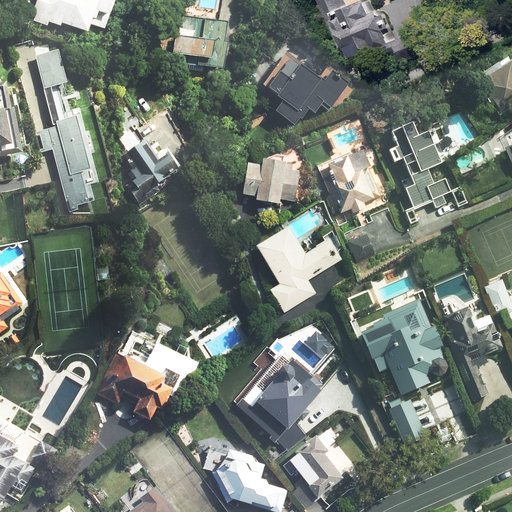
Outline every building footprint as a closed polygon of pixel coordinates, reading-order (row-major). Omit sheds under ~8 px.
[(35,0),(30,10),(33,11),(31,14),(34,15),(31,23),(46,29),(48,25),(60,30),(61,26),(87,35),(90,26),(105,32),(116,0),(35,0)] [(345,0),(321,0),(346,59),(389,42),(372,0),(364,0),(348,7),(345,0)] [(216,22),(219,11),(191,4),(188,15),(167,10),(157,53),(206,66),(205,71),(223,75),(234,26),(216,22)] [(57,51),(17,59),(42,155),(50,153),(67,214),(79,211),(78,208),(90,205),(89,200),(95,199),(92,186),(100,184),(91,150),(95,149),(90,129),(85,130),(79,106),(72,108),(57,51)] [(362,86),(340,71),(332,79),(303,57),(281,88),(294,100),(288,116),(309,124),(339,111),(362,86)] [(511,65),(505,57),(475,83),(503,117),(511,109),(511,65)] [(0,155),(20,153),(15,111),(10,112),(7,88),(0,88),(0,155)] [(413,136),(408,127),(388,137),(394,150),(386,153),(393,167),(401,163),(408,179),(399,184),(412,212),(422,207),(430,204),(433,211),(446,205),(442,197),(451,193),(445,180),(433,186),(427,174),(439,168),(438,165),(459,154),(449,135),(438,140),(432,127),(413,136)] [(142,201),(151,195),(179,176),(163,152),(154,158),(143,142),(138,146),(129,133),(118,141),(126,154),(129,152),(140,168),(130,175),(135,183),(125,189),(132,200),(139,195),(142,201)] [(347,211),(349,216),(365,209),(363,204),(381,196),(362,153),(323,171),(333,194),(323,198),(332,218),(347,211)] [(259,163),(259,168),(243,166),(240,196),(255,198),(255,204),(279,207),(279,201),(294,203),(298,172),(291,171),(291,167),(284,166),(259,163)] [(283,316),(291,310),(315,295),(307,282),(341,260),(336,253),(341,250),(329,233),(320,239),(323,244),(303,257),(286,230),(277,236),(253,252),(277,288),(268,294),(283,316)] [(366,234),(346,243),(355,264),(375,255),(366,234)] [(0,334),(8,329),(3,322),(17,311),(25,306),(1,274),(0,274),(0,334)] [(511,310),(511,309),(498,281),(482,289),(496,318),(511,310)] [(439,305),(444,318),(441,319),(448,335),(442,337),(468,403),(474,401),(486,396),(475,368),(481,366),(479,358),(501,350),(487,315),(475,320),(471,307),(460,311),(455,299),(439,305)] [(415,301),(378,317),(380,322),(355,333),(373,374),(385,369),(397,397),(428,384),(423,373),(427,371),(427,372),(428,373),(429,374),(430,375),(432,376),(433,376),(435,376),(436,376),(438,376),(439,375),(440,374),(442,373),(442,372),(443,370),(444,369),(444,367),(444,366),(443,364),(442,363),(442,362),(441,361),(415,301)] [(150,371),(113,354),(94,395),(115,405),(119,395),(134,402),(129,412),(148,420),(153,410),(159,413),(170,390),(176,393),(181,381),(152,368),(150,371)] [(270,381),(251,405),(264,415),(261,419),(281,435),(320,388),(289,363),(283,369),(281,368),(280,368),(278,368),(276,368),(275,369),(273,369),(272,370),(271,371),(270,373),(270,374),(269,376),(269,377),(269,379),(270,381)] [(424,437),(408,401),(387,410),(403,446),(424,437)] [(0,418),(0,504),(10,487),(20,492),(33,469),(28,467),(34,457),(29,455),(37,440),(0,418)] [(312,436),(309,438),(283,460),(315,500),(341,478),(320,452),(336,439),(328,428),(314,439),(312,436)] [(252,457),(209,447),(203,469),(215,472),(210,474),(226,503),(230,501),(271,511),(280,511),(286,490),(259,483),(263,466),(251,463),(252,457)] [(170,511),(155,491),(152,487),(143,494),(146,498),(127,511),(170,511)]
